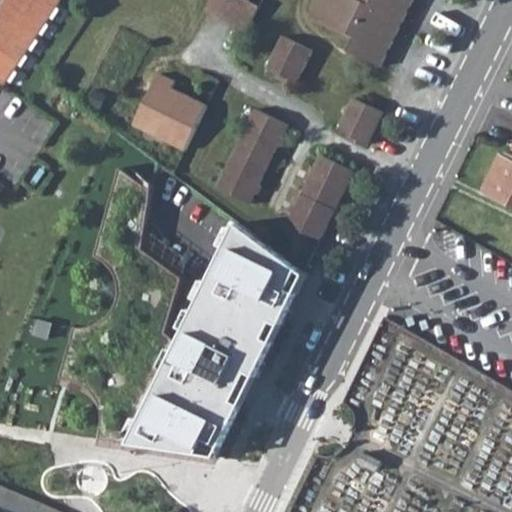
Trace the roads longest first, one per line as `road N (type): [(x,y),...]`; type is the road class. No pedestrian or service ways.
road 1 (residential): [(415,187),(258,511)]
road 2 (residential): [(415,187),(333,144),(300,113),(228,70)]
road 3 (residential): [(507,0),(415,187)]
